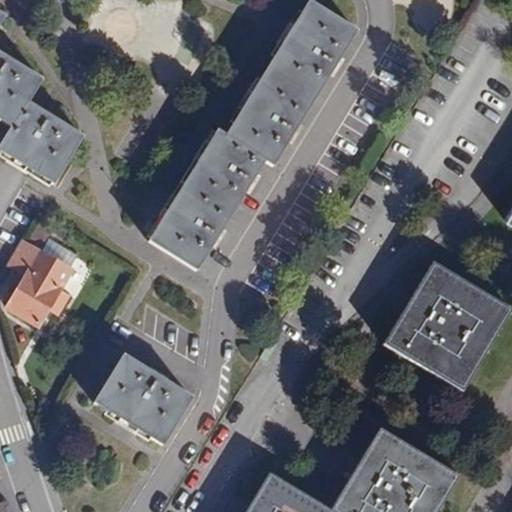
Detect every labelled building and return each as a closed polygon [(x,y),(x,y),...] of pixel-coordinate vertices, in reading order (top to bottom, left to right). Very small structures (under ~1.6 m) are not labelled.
[(252,93),(239,113),(225,135),(217,130),(209,143),(197,163),(174,199),(163,218),(149,241),(196,271),(211,248),(223,229),(245,192),(258,173),(264,162),(273,167),(288,142),(300,123),(330,74),(342,56),(357,31),(309,1),(293,26),(282,45),(252,93)] [(0,144),(0,152),(8,157),(26,168),(53,185),(83,137),(28,102),(42,80),(0,53),(0,25),(5,17),(0,13),(0,119),(11,126),(0,144)] [(277,42),(282,45),(293,26),(288,23),(277,42)] [(335,77),(347,59),(342,56),(330,74),(335,77)] [(235,110),(239,113),(252,93),(247,90),(235,110)] [(288,142),(294,146),(305,127),(300,123),(288,142)] [(197,163),(209,143),(203,140),(191,159),(197,163)] [(26,168),(8,157),(4,164),(21,175),(26,168)] [(264,178),(258,173),(245,192),(252,196),(264,178)] [(163,218),(174,199),(169,195),(157,215),(163,218)] [(223,229),(211,248),(217,252),(229,233),(223,229)] [(71,271),(21,240),(7,264),(26,276),(7,308),(37,327),(47,310),(60,289),(71,271)] [(414,323),(401,315),(383,345),(462,391),(510,310),(432,263),(413,296),(425,304),(414,323)] [(60,289),(47,310),(58,316),(71,296),(60,289)] [(413,296),(401,315),(414,323),(425,304),(413,296)] [(168,383),(152,373),(123,355),(93,403),(122,422),(139,432),(162,446),(193,398),(168,383)] [(156,367),(152,373),(168,383),(172,376),(156,367)] [(139,432),(122,422),(118,429),(134,439),(139,432)] [(349,479),(330,511),(332,511),(436,511),(458,476),(379,430),(360,461),(375,470),(365,488),(349,479)] [(360,461),(349,479),(365,488),(375,470),(360,461)] [(332,511),(330,511),(269,474),(248,508),(255,511),(332,511)] [(11,511),(8,502),(0,504),(0,511),(11,511)]
